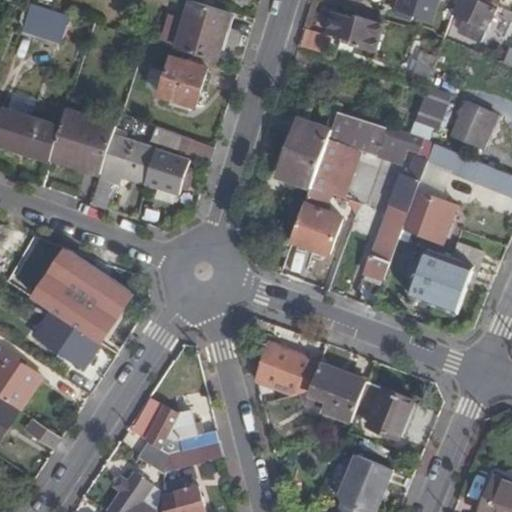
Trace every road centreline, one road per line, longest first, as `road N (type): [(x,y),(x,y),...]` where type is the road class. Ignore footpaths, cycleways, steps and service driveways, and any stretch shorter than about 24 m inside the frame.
road 1 (residential): [(486,373),(230,280)]
road 2 (residential): [(186,292),(40,511)]
road 3 (residential): [(287,0),(214,243)]
road 4 (residential): [(263,511),(209,297)]
road 5 (residential): [(176,260),(0,196)]
road 6 (residential): [(427,511),(486,373)]
